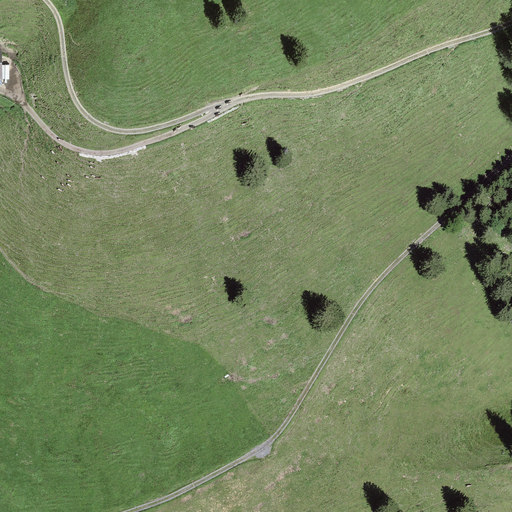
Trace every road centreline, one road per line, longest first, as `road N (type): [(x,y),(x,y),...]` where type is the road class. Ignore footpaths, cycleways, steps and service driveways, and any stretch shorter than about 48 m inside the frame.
road 1 (track): [(45,0),(61,25),(68,91),(82,113),(132,132),(256,96),(326,92),(511,23)]
road 2 (track): [(511,155),(380,276),(268,442),(126,511)]
road 3 (track): [(0,89),(70,146),(96,154),(165,137),(223,105)]
